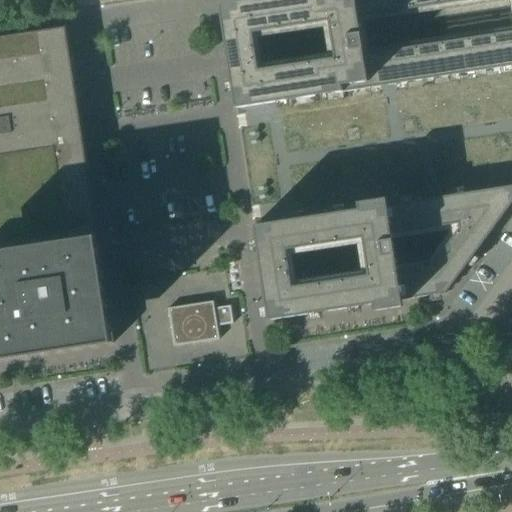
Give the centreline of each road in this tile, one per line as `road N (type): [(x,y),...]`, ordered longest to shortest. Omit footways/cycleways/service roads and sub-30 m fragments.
road 1 (unclassified): [(511,281),(456,347),(437,357),(0,429)]
road 2 (secondary): [(511,458),(45,511)]
road 3 (secondary): [(345,511),(511,485)]
